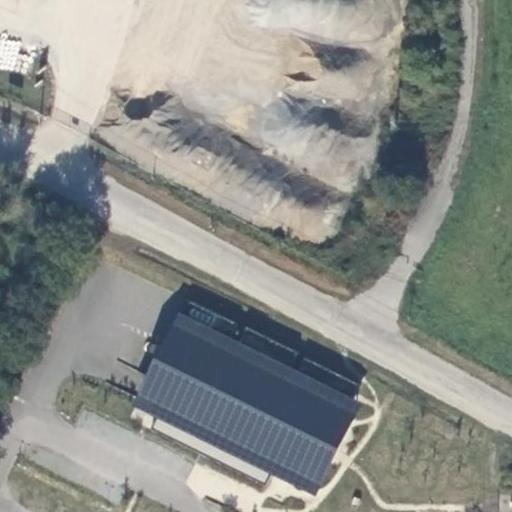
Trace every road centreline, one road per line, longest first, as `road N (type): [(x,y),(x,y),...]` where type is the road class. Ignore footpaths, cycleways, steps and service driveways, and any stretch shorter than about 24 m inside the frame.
road 1 (unclassified): [(0,148),(375,338)]
road 2 (unclassified): [(475,0),(461,151),(375,338)]
road 3 (unclassified): [(375,338),(511,415)]
